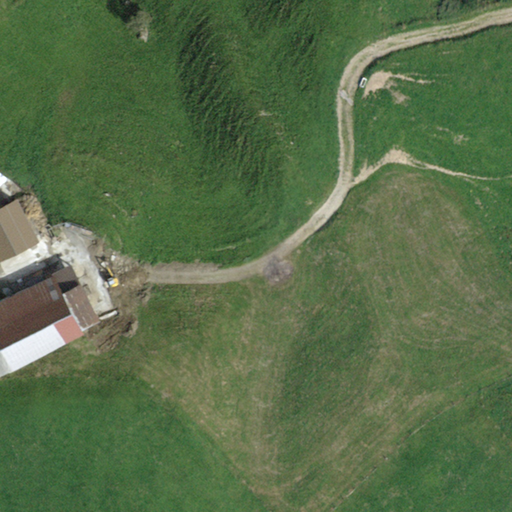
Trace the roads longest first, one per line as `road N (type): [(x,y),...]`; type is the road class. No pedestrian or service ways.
road 1 (track): [(511,176),(326,212),(262,277),(151,288),(65,251),(0,274)]
road 2 (track): [(326,212),(349,183),(346,92),(381,48),(511,20)]
